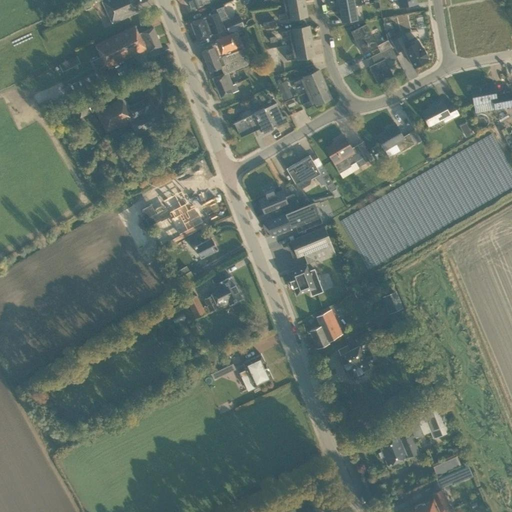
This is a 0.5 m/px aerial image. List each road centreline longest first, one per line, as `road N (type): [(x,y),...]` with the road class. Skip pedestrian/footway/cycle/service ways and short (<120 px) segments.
road 1 (tertiary): [(354,511),(226,174)]
road 2 (tertiary): [(226,174),(165,0)]
road 3 (residential): [(226,174),(353,109)]
